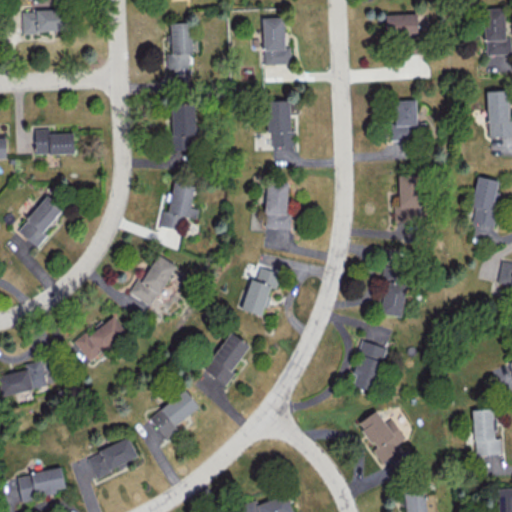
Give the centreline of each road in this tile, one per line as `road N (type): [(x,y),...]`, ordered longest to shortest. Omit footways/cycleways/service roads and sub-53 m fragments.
road 1 (residential): [(335,0),(344,156),(336,256),(310,336),(272,412),(181,490),(138,511)]
road 2 (residential): [(114,0),(120,155),(112,223),(42,299),(0,316)]
road 3 (residential): [(272,412),(315,451),(350,511)]
